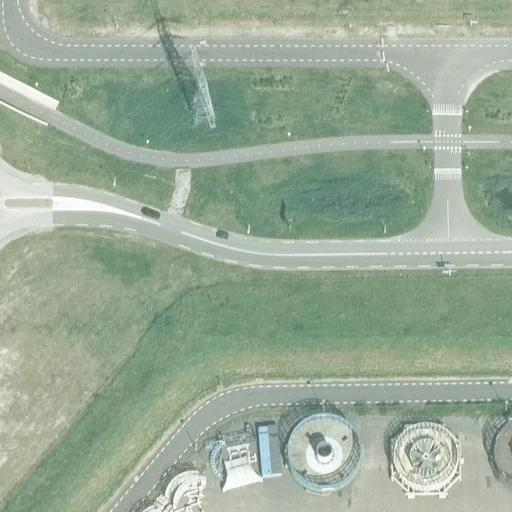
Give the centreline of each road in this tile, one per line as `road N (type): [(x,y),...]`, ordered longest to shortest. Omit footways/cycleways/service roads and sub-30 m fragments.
road 1 (unclassified): [(11,0),(19,33),(43,48),(447,54)]
road 2 (unclassified): [(511,391),(238,399),(189,431),(120,511)]
road 3 (unclassified): [(448,252),(284,255),(167,225)]
road 4 (unclassified): [(448,252),(447,54)]
road 5 (unclassified): [(167,225),(87,193),(0,184)]
road 6 (unclassified): [(0,218),(167,225)]
